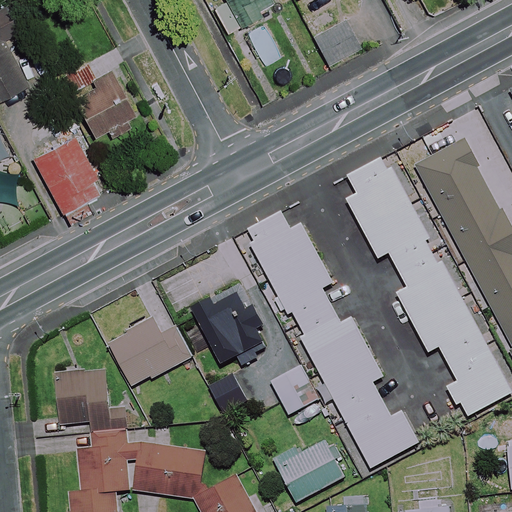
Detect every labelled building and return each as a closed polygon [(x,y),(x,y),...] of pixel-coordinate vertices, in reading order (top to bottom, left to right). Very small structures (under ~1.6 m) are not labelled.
[(226,0),(228,2),(214,9),(227,34),(276,10),(270,0),(226,0)] [(21,32),(8,7),(0,11),(0,100),(28,86),(4,41),(21,32)] [(361,48),(346,21),(315,38),(329,65),(361,48)] [(111,76),(65,99),(85,139),(132,116),(111,76)] [(56,129),(16,149),(50,215),(90,195),(56,129)] [(511,228),(501,205),(498,207),(478,168),(480,167),(467,141),(420,165),(511,347),(511,228)] [(430,239),(386,157),(349,177),(358,194),(348,200),(380,260),(390,254),(408,288),(398,294),(429,353),(440,347),(458,382),(448,387),(465,420),(511,394),(511,391),(443,262),(439,264),(426,241),(430,239)] [(292,230),(282,212),(245,232),(290,315),(294,313),(306,335),(302,338),(373,469),(421,443),(404,411),(392,417),(374,383),(385,377),(354,318),(343,323),(325,289),(335,283),(303,224),(292,230)] [(284,336),(258,286),(219,306),(215,299),(195,309),(223,364),(238,356),(243,367),(260,358),(256,351),(284,336)] [(164,335),(156,320),(111,344),(134,389),(192,359),(176,329),(164,335)] [(320,400),(302,366),(272,382),(290,416),(320,400)] [(128,432),(131,432),(130,409),(111,410),(107,369),(58,373),(63,427),(92,425),(93,435),(128,432)] [(235,375),(211,387),(225,414),(249,402),(235,375)] [(253,511),(222,454),(129,445),(128,432),(93,435),(94,448),(81,449),(85,491),(71,492),(72,511),(118,511),(117,491),(193,499),(199,511),(253,511)] [(346,478),(327,439),(278,463),(297,503),(346,478)] [(450,511),(450,507),(438,508),(437,493),(414,495),(415,511),(450,511)]
